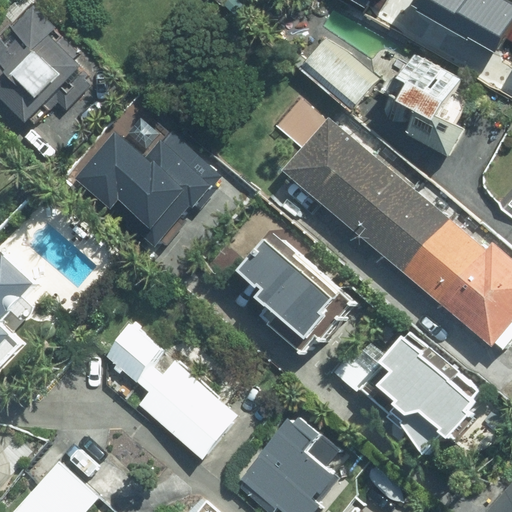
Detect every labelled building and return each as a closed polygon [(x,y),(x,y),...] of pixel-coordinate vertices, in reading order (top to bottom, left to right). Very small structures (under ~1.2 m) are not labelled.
[(408,29),(424,35),(462,17),(508,32),(511,18),(511,0),(357,0),(358,0),(360,2),(363,4),(366,6),(369,8),(371,9),(374,11),(377,12),(380,13),(383,14),(386,15),(389,16),(392,17),(395,18),(399,18),(402,19),(405,19),(408,20),(411,20),(408,29)] [(0,65),(5,71),(0,75),(0,90),(32,124),(89,67),(61,39),(47,53),(43,50),(64,29),(40,6),(22,24),(18,20),(14,25),(13,24),(0,37),(0,65)] [(384,82),(331,36),(304,67),(357,113),(384,82)] [(447,118),(465,79),(428,62),(399,123),(410,128),(420,107),(427,110),(413,141),(456,161),(471,129),(447,118)] [(144,107),(85,178),(113,202),(119,195),(128,203),(123,209),(158,238),(195,194),(191,191),(207,172),(186,155),(185,156),(177,150),(172,157),(168,154),(182,138),(144,107)] [(511,255),(498,244),(492,251),(332,118),(328,123),(322,117),(308,133),(315,139),(288,171),(499,347),(511,331),(511,255)] [(273,239),(245,272),(267,289),(268,288),(272,290),(265,298),(318,341),(339,317),(334,313),(345,299),(273,239)] [(0,373),(6,371),(13,365),(16,356),(27,344),(5,324),(42,284),(6,251),(0,256),(0,373)] [(147,327),(140,321),(110,357),(153,392),(142,406),(210,461),(247,415),(226,399),(227,398),(180,360),(167,376),(157,368),(171,351),(145,330),(147,327)] [(476,412),(485,401),(429,357),(432,354),(410,336),(388,363),(399,372),(388,386),(407,401),(402,406),(405,409),(396,423),(406,430),(410,426),(433,456),(450,434),(458,440),(479,414),(476,412)] [(352,348),(334,369),(362,393),(380,372),(352,348)] [(249,482),(243,488),(271,511),(324,511),(329,507),(321,499),(326,493),(329,496),(345,477),(332,466),(346,451),(306,416),(301,423),(296,419),(281,436),(278,434),(261,454),(265,458),(246,480),(249,482)] [(92,511),(104,498),(63,461),(17,511),(92,511)]
